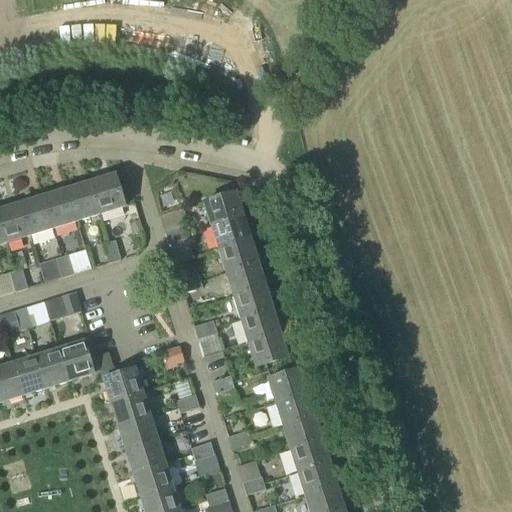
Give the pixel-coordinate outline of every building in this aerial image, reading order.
[(83,184),(93,218),(123,209),(113,175),(83,184)] [(64,190),(74,224),(93,218),(83,184),(64,190)] [(74,224),(64,190),(43,197),(53,230),(74,224)] [(203,205),(210,229),(243,219),(236,195),(203,205)] [(53,230),(43,197),(20,204),(30,237),(53,230)] [(30,237),(20,204),(0,209),(0,227),(5,245),(30,237)] [(243,219),(210,229),(218,252),(250,242),(243,219)] [(173,232),(177,244),(187,241),(183,229),(173,232)] [(173,232),(164,235),(168,247),(177,244),(173,232)] [(218,252),(225,276),(258,265),(250,242),(218,252)] [(105,257),(118,253),(115,244),(102,248),(105,257)] [(16,249),(7,252),(14,274),(9,276),(11,285),(24,281),(21,272),(26,271),(21,254),(18,255),(16,249)] [(107,266),(121,262),(118,253),(105,257),(107,266)] [(58,271),(70,267),(67,258),(55,261),(58,271)] [(225,276),(226,279),(232,299),(265,288),(258,265),(225,276)] [(61,280),(73,276),(70,267),(58,271),(61,280)] [(193,291),(201,289),(198,276),(188,279),(193,291)] [(183,295),(193,291),(188,279),(179,282),(183,295)] [(14,294),(27,291),(24,281),(11,285),(14,294)] [(232,299),(240,322),(272,312),(265,288),(232,299)] [(44,305),(49,324),(73,316),(67,298),(60,300),(44,305)] [(25,311),(14,314),(16,324),(28,320),(25,311)] [(247,345),(280,335),(272,312),(240,322),(247,345)] [(28,320),(16,324),(19,333),(31,330),(28,320)] [(203,325),(206,337),(216,335),(212,323),(203,325)] [(193,328),(197,340),(206,337),(203,325),(193,328)] [(287,359),(280,335),(247,345),(254,370),(287,359)] [(58,351),(68,384),(92,377),(82,344),(58,351)] [(164,369),(183,363),(179,349),(160,355),(164,369)] [(68,384),(58,351),(35,359),(45,392),(68,384)] [(95,359),(100,374),(113,370),(108,355),(95,359)] [(12,366),(22,399),(45,392),(35,359),(12,366)] [(143,370),(152,367),(150,359),(140,362),(143,370)] [(0,369),(0,405),(22,399),(12,366),(0,369)] [(109,405),(141,395),(133,371),(101,381),(109,405)] [(275,405),(307,394),(300,371),(267,382),(275,405)] [(220,380),(224,393),(233,391),(229,378),(220,380)] [(220,380),(211,383),(215,396),(224,393),(220,380)] [(307,394),(275,405),(282,427),(314,417),(307,394)] [(109,405),(116,429),(148,419),(141,395),(109,405)] [(198,410),(194,398),(185,401),(189,413),(198,410)] [(189,413),(185,401),(176,404),(180,416),(189,413)] [(314,417),(282,427),(289,451),(322,440),(314,417)] [(116,429),(124,452),(156,442),(148,419),(116,429)] [(247,433),(237,436),(241,448),(250,445),(247,433)] [(237,436),(228,439),(232,451),(241,448),(237,436)] [(322,440),(289,451),(297,475),(329,464),(322,440)] [(124,452),(131,475),(163,465),(156,442),(124,452)] [(209,445),(200,448),(204,460),(213,458),(209,445)] [(204,460),(200,448),(190,451),(194,463),(204,460)] [(329,464),(297,475),(304,497),(337,487),(329,464)] [(131,475),(139,499),(170,488),(163,465),(131,475)] [(261,480),(252,483),(256,496),(265,493),(261,480)] [(252,483),(243,486),(246,498),(256,496),(252,483)] [(337,487),(304,497),(308,511),(338,511),(344,510),(337,487)] [(177,511),(170,488),(139,499),(142,511),(177,511)] [(205,511),(230,511),(224,492),(214,495),(218,507),(209,510),(205,511)] [(205,498),(209,510),(218,507),(214,495),(205,498)]
